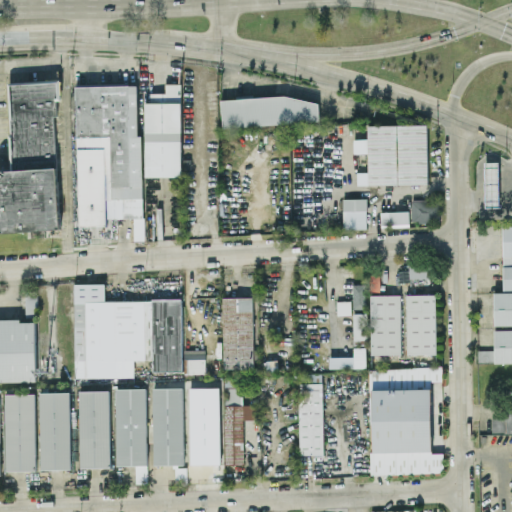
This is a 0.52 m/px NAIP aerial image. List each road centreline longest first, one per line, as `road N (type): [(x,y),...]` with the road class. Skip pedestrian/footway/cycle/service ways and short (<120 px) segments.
road 1 (residential): [(0,269),(458,241)]
road 2 (residential): [(462,492),(6,511)]
road 3 (residential): [(456,114),(462,511)]
road 4 (secondary): [(327,73),(511,139)]
road 5 (secondary): [(329,56),(432,41),(481,22)]
road 6 (secondary): [(185,0),(49,7)]
